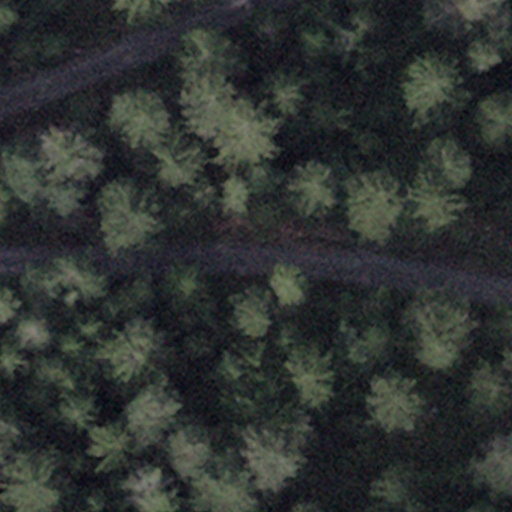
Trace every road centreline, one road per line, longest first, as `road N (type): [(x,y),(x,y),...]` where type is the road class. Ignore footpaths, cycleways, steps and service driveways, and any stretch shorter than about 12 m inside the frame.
road 1 (track): [(0,255),(511,286)]
road 2 (track): [(255,0),(0,101)]
road 3 (track): [(270,511),(320,490),(511,441)]
